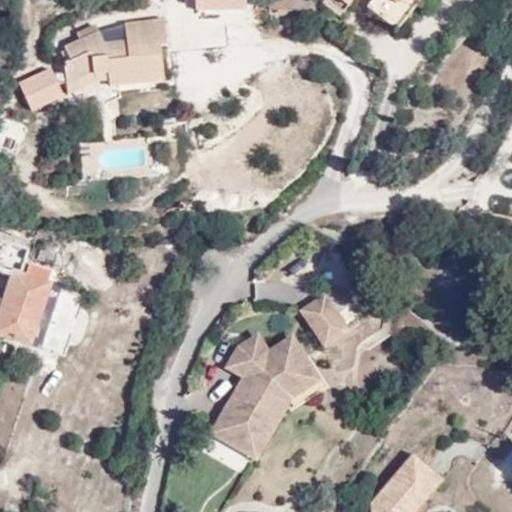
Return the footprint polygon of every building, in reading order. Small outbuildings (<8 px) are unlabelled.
[(347,0),(348,1),(348,0),(373,0),(397,21),(416,0),(347,0)] [(145,65),(162,64),(160,39),(164,38),(160,12),(123,17),(93,28),(62,44),(69,57),(63,63),(73,81),(95,66),(112,66),(113,75),(115,82),(147,76),(145,65)] [(163,76),(162,64),(145,65),(147,76),(163,76)] [(95,66),(73,81),(77,90),(99,77),(113,75),(112,66),(95,66)] [(511,156),(502,173),(511,179),(511,156)] [(54,255),(40,248),(31,270),(46,277),(54,255)] [(26,261),(0,251),(0,279),(10,284),(0,311),(0,348),(35,362),(58,299),(19,286),(26,261)] [(322,289),(297,305),(325,345),(349,328),(322,289)] [(324,377),(290,331),(269,345),(258,330),(234,346),(223,365),(240,376),(208,431),(255,460),(290,401),(324,377)] [(442,477),(409,450),(370,498),(370,511),(412,511),(442,477)]
